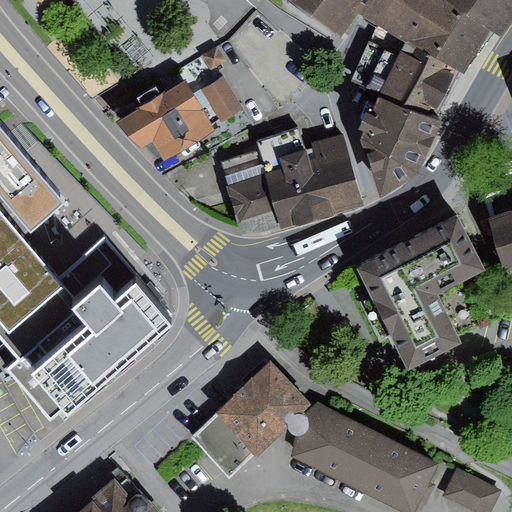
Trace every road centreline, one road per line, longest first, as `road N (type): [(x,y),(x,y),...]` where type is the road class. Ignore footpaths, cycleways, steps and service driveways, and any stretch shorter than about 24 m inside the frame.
road 1 (primary): [(243,271),(204,256),(143,199),(0,41)]
road 2 (residential): [(234,315),(283,356),(476,464)]
road 3 (residential): [(299,259),(353,345),(392,377),(417,383),(450,375),(511,347)]
road 4 (secondary): [(18,499),(209,338)]
road 5 (residential): [(377,225),(336,69),(386,0)]
road 6 (primary): [(511,53),(442,182)]
